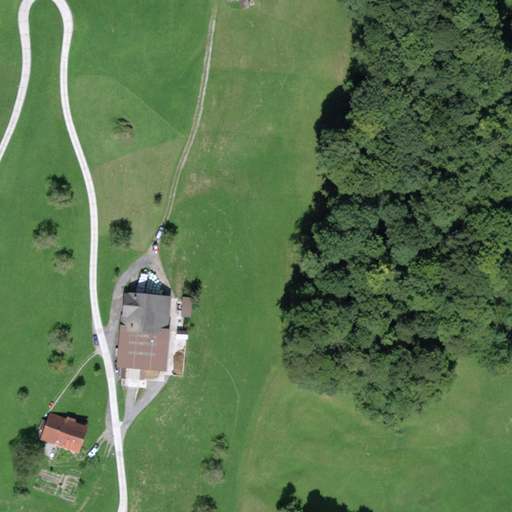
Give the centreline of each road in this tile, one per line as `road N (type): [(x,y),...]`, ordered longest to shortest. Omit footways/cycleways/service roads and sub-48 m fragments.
road 1 (unclassified): [(121,511),(114,409),(92,295),(89,183),(65,110),(67,19),(57,0)]
road 2 (track): [(106,361),(118,288),(156,246),(195,124),(213,0)]
road 3 (unclassified): [(27,0),(27,62),(0,152)]
